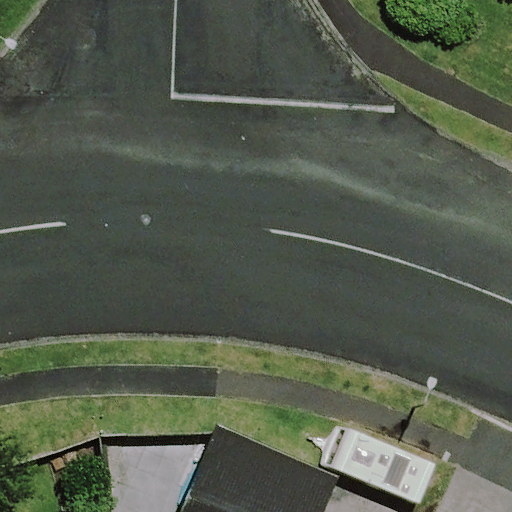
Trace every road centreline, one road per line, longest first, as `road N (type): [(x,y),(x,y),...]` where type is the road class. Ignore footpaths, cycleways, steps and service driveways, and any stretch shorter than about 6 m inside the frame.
road 1 (residential): [(511,305),(428,270),(303,236),(164,217)]
road 2 (residential): [(164,217),(178,0)]
road 3 (residential): [(164,217),(0,235)]
